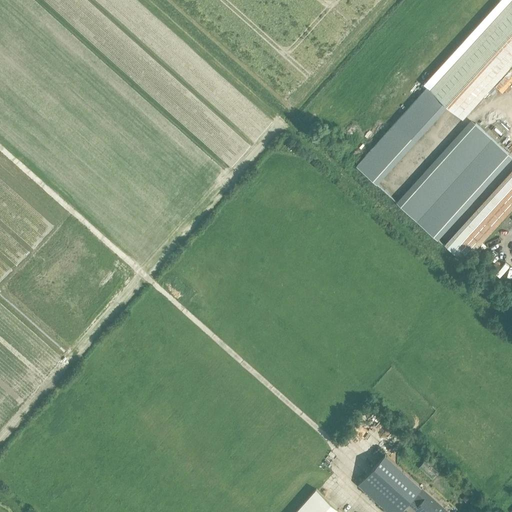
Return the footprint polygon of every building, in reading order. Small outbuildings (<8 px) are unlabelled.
[(356,165),(377,184),(446,107),(461,120),(511,64),(511,0),(499,0),(424,83),(427,87),(356,165)] [(397,202),(438,239),(511,156),(471,119),(397,202)] [(511,169),(444,244),(464,261),(511,208),(511,169)] [(450,511),(385,455),(359,485),(389,511),(399,511),(409,502),(419,511),(450,511)] [(428,458),(419,468),(433,480),(441,471),(428,458)] [(343,511),(318,490),(298,511),(343,511)]
